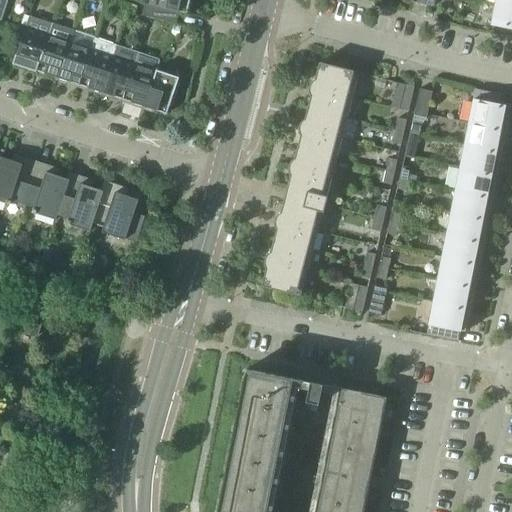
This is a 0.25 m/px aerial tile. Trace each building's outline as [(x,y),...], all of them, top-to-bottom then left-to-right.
[(113,9),(124,12),(126,3),(116,0),(113,9)] [(189,0),(149,0),(149,5),(152,7),(178,12),(186,14),(189,0)] [(126,3),(124,12),(134,16),(137,6),(126,3)] [(141,16),(149,18),(152,7),(149,5),(144,4),(141,16)] [(511,7),(494,4),(490,25),(511,29),(511,7)] [(152,7),(149,18),(171,23),(175,24),(178,12),(152,7)] [(13,64),(35,71),(51,24),(29,17),(26,26),(24,30),(16,56),(13,64)] [(56,81),(69,42),(73,31),(51,24),(35,71),(44,74),(48,76),(47,78),(56,81)] [(90,92),(99,95),(116,46),(94,38),(91,49),(78,86),(87,89),(91,90),(90,92)] [(70,83),(78,86),(91,49),(69,42),(56,81),(66,84),(66,82),(70,83)] [(122,100),(137,54),(138,53),(116,46),(99,95),(109,98),(110,96),(114,98),(114,97),(122,100)] [(130,103),(143,107),(155,71),(159,61),(137,54),(122,100),(130,103)] [(319,63),(313,84),(352,94),(358,73),(319,63)] [(155,71),(143,107),(157,112),(166,115),(168,107),(171,108),(175,96),(173,95),(178,78),(155,71)] [(390,108),(408,112),(413,87),(398,84),(396,83),(390,108)] [(313,84),(308,105),(347,115),(352,94),(313,84)] [(419,89),(413,115),(426,118),(432,92),(419,89)] [(475,90),(468,123),(505,131),(505,130),(507,127),(508,124),(507,120),(509,107),(497,105),(499,95),(475,90)] [(308,105),(302,126),(342,136),(347,115),(308,105)] [(397,119),(394,131),(403,133),(406,121),(397,119)] [(468,123),(464,146),(500,153),(501,152),(503,150),(504,146),(503,143),(505,131),(468,123)] [(411,124),(409,134),(418,137),(420,126),(411,124)] [(302,126),(297,146),(336,157),(342,136),(302,126)] [(403,133),(394,131),(392,143),(400,145),(403,133)] [(418,137),(409,134),(406,145),(416,147),(418,137)] [(297,146),(292,167),(331,178),(336,157),(297,146)] [(464,146),(459,168),(496,175),(496,174),(498,172),(499,169),(498,165),(500,153),(464,146)] [(17,207),(20,208),(35,163),(18,157),(16,163),(0,158),(0,157),(0,201),(5,204),(9,205),(10,202),(10,200),(18,203),(17,207)] [(388,159),(385,171),(394,173),(397,161),(388,159)] [(55,220),(57,216),(56,216),(68,180),(67,180),(51,175),(53,169),(35,163),(20,208),(24,210),(26,205),(34,208),(33,209),(31,213),(35,214),(55,220)] [(286,188),(290,189),(321,197),(325,198),(331,178),(292,167),(286,188)] [(401,168),(399,179),(408,181),(410,171),(401,168)] [(459,168),(455,190),(492,198),(492,197),(494,194),(495,191),(494,188),(496,175),(459,168)] [(394,173),(385,171),(382,183),(391,185),(394,173)] [(89,232),(90,229),(92,224),(91,224),(102,192),(101,191),(85,186),(87,180),(69,174),(67,180),(68,180),(56,216),(57,216),(55,220),(58,221),(60,217),(68,219),(67,221),(66,224),(69,225),(89,232)] [(408,181),(399,179),(396,189),(406,191),(408,181)] [(92,224),(90,229),(93,230),(95,225),(103,228),(102,229),(101,233),(104,234),(124,240),(125,238),(135,241),(142,218),(133,215),(138,200),(121,195),(122,189),(104,183),(101,191),(102,192),(91,224),(92,224)] [(290,189),(287,202),(317,210),(321,197),(290,189)] [(455,190),(450,213),(487,220),(487,219),(490,217),(490,213),(489,210),(492,198),(455,190)] [(283,201),(277,223),(317,233),(322,212),(317,210),(287,202),(283,201)] [(377,206),(374,218),(383,220),(386,208),(377,206)] [(391,213),(388,223),(398,225),(400,215),(391,213)] [(450,213),(446,235),(483,242),(485,239),(486,236),(485,232),(487,220),(450,213)] [(383,220),(374,218),(372,230),(380,232),(383,220)] [(277,223),(272,244),(311,254),(317,233),(277,223)] [(398,225),(388,223),(386,234),(395,236),(398,225)] [(446,235),(441,258),(478,265),(478,264),(481,261),(481,258),(480,255),(483,242),(446,235)] [(272,244),(266,266),(305,276),(311,254),(272,244)] [(49,264),(53,251),(46,248),(41,262),(49,264)] [(366,253),(363,265),(372,267),(375,255),(366,253)] [(381,257),(378,268),(388,270),(390,259),(381,257)] [(441,258),(437,280),(474,287),(474,286),(476,284),(477,280),(476,277),(478,265),(441,258)] [(372,267),(363,265),(361,277),(369,279),(372,267)] [(305,276),(266,266),(261,287),(300,297),(305,276)] [(388,270),(378,268),(376,278),(385,280),(388,270)] [(437,280),(432,302),(469,309),(472,306),(472,303),(471,299),(474,287),(437,280)] [(350,284),(344,308),(362,312),(367,288),(350,284)] [(368,313),(380,316),(386,290),(374,287),(368,313)] [(469,309),(432,302),(426,335),(458,341),(459,340),(457,340),(459,331),(465,332),(465,331),(467,328),(468,325),(467,322),(469,309)] [(24,331),(36,336),(42,320),(29,316),(24,331)] [(266,511),(293,379),(292,379),(245,370),(217,511),(266,511)] [(322,385),(309,383),(306,403),(305,410),(316,412),(317,405),(318,405),(322,385)] [(339,389),(339,390),(314,511),(363,511),(386,398),(339,389)] [(15,458),(13,463),(20,466),(28,445),(17,441),(11,456),(15,458)]
